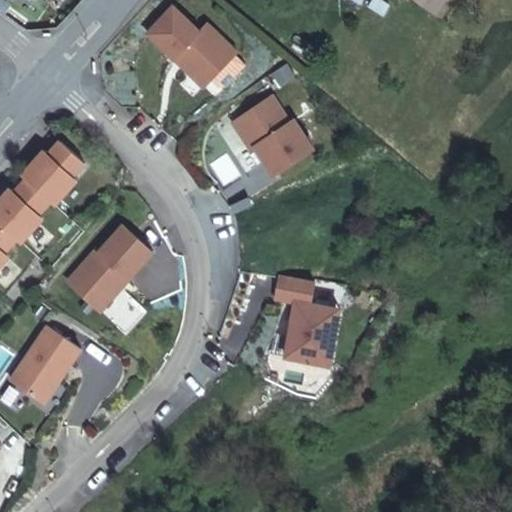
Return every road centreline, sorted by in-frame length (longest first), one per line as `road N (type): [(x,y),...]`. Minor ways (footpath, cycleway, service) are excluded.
road 1 (residential): [(47,511),(149,403),(188,345),(199,296),(195,249),(158,176),(45,73)]
road 2 (track): [(260,511),(283,483),(438,424)]
